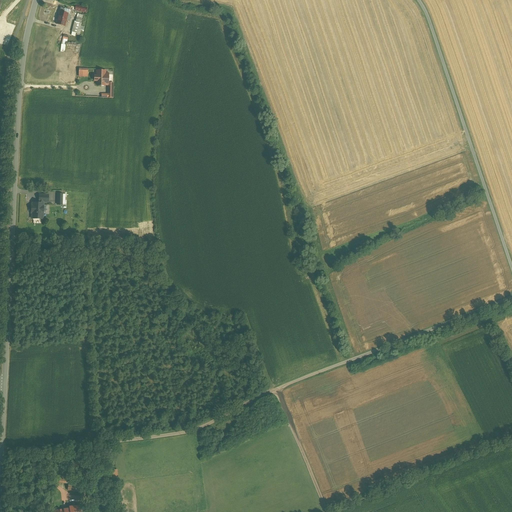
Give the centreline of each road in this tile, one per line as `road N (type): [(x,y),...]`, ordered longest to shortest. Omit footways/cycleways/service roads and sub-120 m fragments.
road 1 (residential): [(511,295),(310,373),(189,436),(0,455)]
road 2 (secondary): [(35,0),(19,86),(4,385)]
road 3 (residential): [(418,0),(511,262)]
